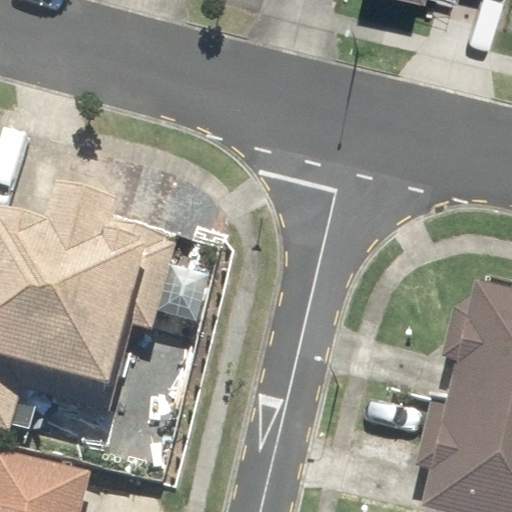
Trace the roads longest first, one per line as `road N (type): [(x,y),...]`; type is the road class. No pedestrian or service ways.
road 1 (residential): [(263,511),(350,120)]
road 2 (residential): [(0,26),(350,120)]
road 3 (residential): [(350,120),(511,156)]
